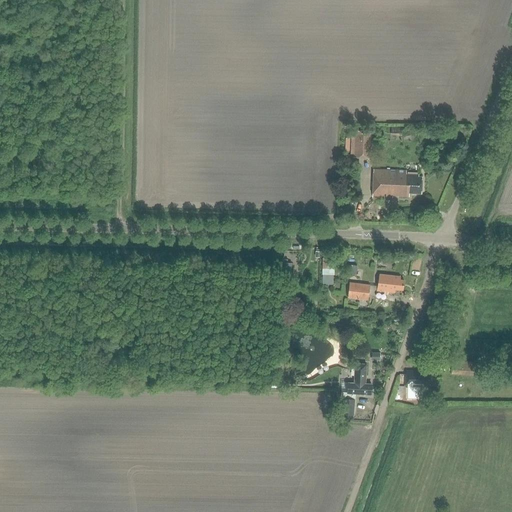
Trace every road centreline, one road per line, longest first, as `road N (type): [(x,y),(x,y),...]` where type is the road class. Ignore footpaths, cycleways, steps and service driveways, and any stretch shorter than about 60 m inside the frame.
road 1 (unclassified): [(440,238),(0,228)]
road 2 (track): [(440,238),(349,511)]
road 3 (unknown): [(127,0),(116,205),(124,230)]
road 4 (unclassified): [(440,238),(511,59)]
